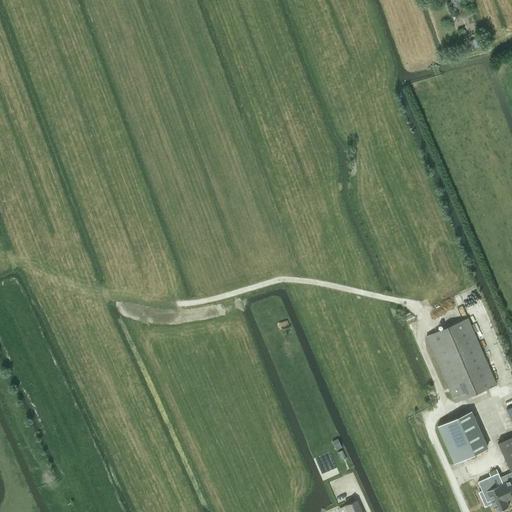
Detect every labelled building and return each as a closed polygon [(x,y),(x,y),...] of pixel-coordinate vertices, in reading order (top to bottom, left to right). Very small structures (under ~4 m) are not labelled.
[(480,37),(469,41),(473,49),(483,45),(480,37)] [(455,402),(496,384),(468,318),(426,336),(455,402)] [(454,463),(487,448),(470,411),(437,426),(454,463)] [(511,436),(498,443),(509,468),(510,470),(511,469),(511,436)] [(338,439),(332,442),(336,451),(342,448),(338,439)] [(499,475),(471,488),(476,498),(480,505),(489,501),(494,511),(496,511),(511,504),(507,493),(499,475)] [(361,511),(356,500),(345,505),(348,511),(361,511)]
